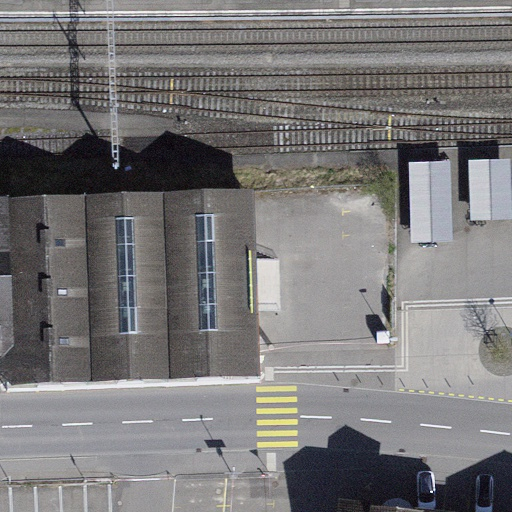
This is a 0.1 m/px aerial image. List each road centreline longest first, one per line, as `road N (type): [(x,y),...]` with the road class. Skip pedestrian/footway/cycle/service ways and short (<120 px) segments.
road 1 (unclassified): [(312,416),(0,427)]
road 2 (unclassified): [(511,436),(312,416)]
